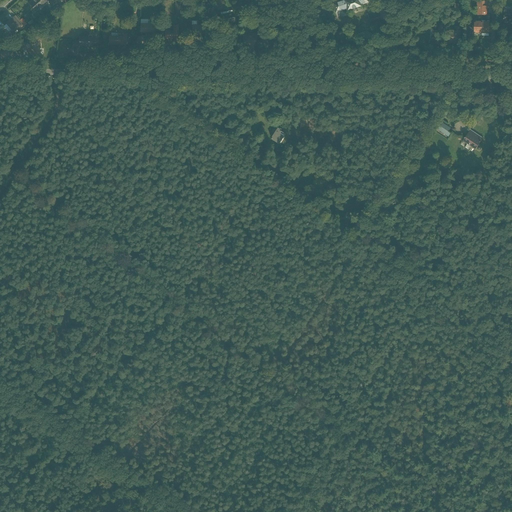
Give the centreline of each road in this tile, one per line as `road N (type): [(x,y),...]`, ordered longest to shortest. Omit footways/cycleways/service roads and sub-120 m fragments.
road 1 (residential): [(279,74),(0,71)]
road 2 (residential): [(511,79),(279,74)]
